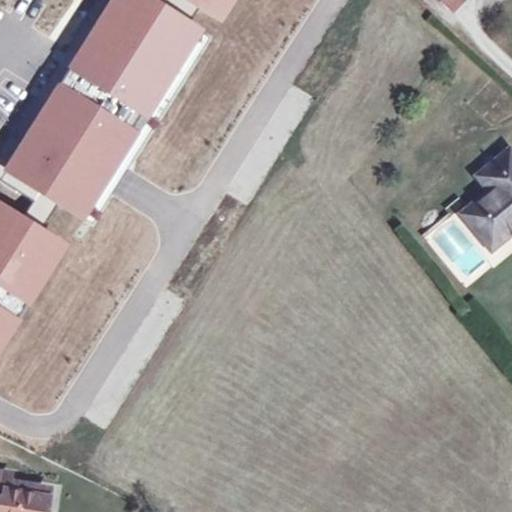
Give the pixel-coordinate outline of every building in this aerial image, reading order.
[(207,33),(152,0),(100,0),(0,164),(0,167),(92,223),(207,33)] [(217,126),(256,52),(229,37),(190,111),(217,126)] [(511,154),(509,151),(480,176),(493,191),(465,214),(490,244),(511,225),(511,154)] [(0,355),(63,244),(0,209),(0,355)] [(81,284),(67,308),(95,324),(108,300),(81,284)] [(64,385),(90,342),(63,326),(37,370),(64,385)] [(104,411),(121,419),(145,369),(128,361),(104,411)] [(0,474),(0,511),(45,511),(50,490),(9,482),(10,476),(0,474)]
